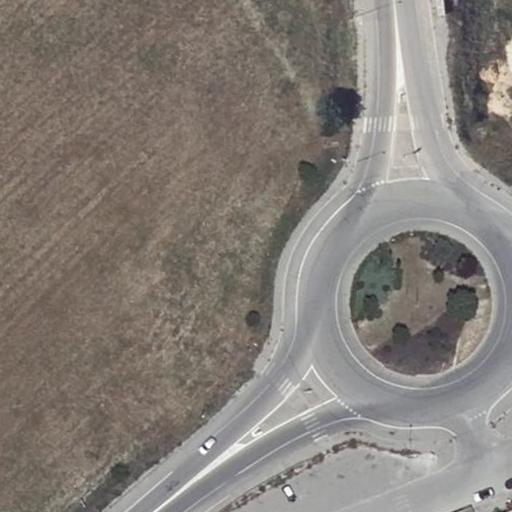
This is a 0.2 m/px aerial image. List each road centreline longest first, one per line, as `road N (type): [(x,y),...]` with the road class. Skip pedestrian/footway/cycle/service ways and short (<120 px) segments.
road 1 (secondary): [(171,496),(344,409),(409,401)]
road 2 (secondary): [(318,312),(279,380),(171,496)]
road 3 (secondary): [(396,38),(363,213)]
road 4 (secondary): [(456,204),(396,38)]
road 5 (secondary): [(318,312),(348,373),(409,401)]
road 6 (residential): [(375,511),(496,459)]
